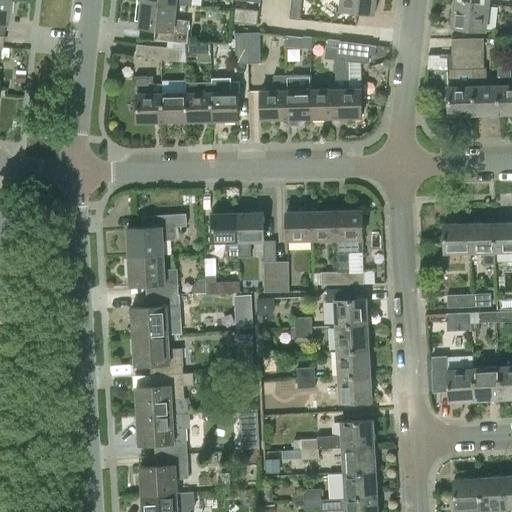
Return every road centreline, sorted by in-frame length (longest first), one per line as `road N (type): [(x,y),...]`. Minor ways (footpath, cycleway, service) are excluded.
road 1 (residential): [(95,511),(80,170)]
road 2 (residential): [(80,170),(401,162)]
road 3 (residential): [(415,439),(401,162)]
road 4 (residential): [(80,170),(97,0)]
road 5 (residential): [(410,41),(274,24),(276,0)]
road 6 (residential): [(401,162),(410,41)]
